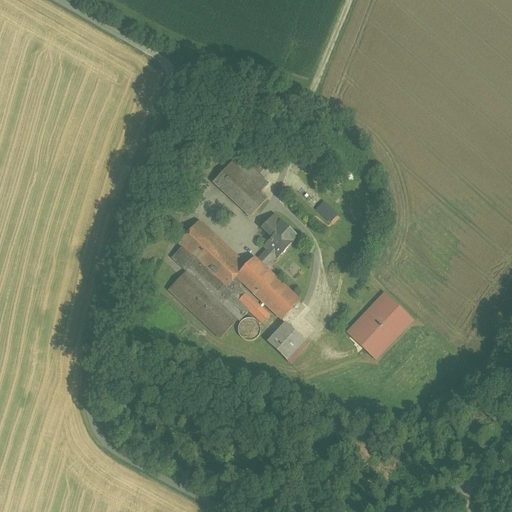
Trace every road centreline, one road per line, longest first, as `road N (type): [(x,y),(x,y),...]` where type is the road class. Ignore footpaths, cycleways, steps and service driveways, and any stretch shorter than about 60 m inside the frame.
road 1 (residential): [(59,0),(145,48),(168,95),(101,330),(91,403),(119,442),(208,511)]
road 2 (residential): [(387,511),(482,465),(511,441)]
